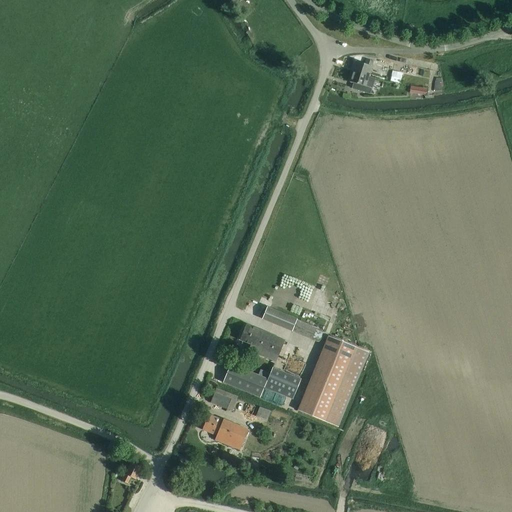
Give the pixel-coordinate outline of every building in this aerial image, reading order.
[(376,66),(392,70),(393,63),(378,58),(376,66)] [(356,61),(353,71),(369,76),(372,66),(371,66),(373,61),(366,59),(365,64),(356,61)] [(350,82),(354,83),(352,88),(369,94),(374,78),(369,77),(369,76),(353,71),(350,82)] [(434,82),(434,90),(442,90),(441,86),(440,82),(441,82),(442,82),(441,77),(436,77),(434,82)] [(412,85),(411,92),(422,93),(427,94),(427,88),(412,85)] [(282,323),(293,328),(292,331),(312,339),(317,328),(296,320),(298,316),(287,312),(282,323)] [(246,324),(246,325),(240,340),(250,344),(248,349),(276,361),(285,340),(246,324)] [(328,336),(309,383),(298,410),(338,427),(368,352),(355,347),(328,336)] [(230,363),(223,382),(260,397),(264,387),(267,379),(268,378),(258,374),(230,363)] [(267,379),(264,387),(293,398),(300,379),(272,368),(268,378),(267,379)] [(211,402),(233,410),(234,408),(252,414),(256,406),(237,399),(238,396),(216,388),(211,402)] [(259,407),(256,416),(267,420),(270,411),(259,407)] [(240,449),(248,429),(223,419),(223,420),(209,415),(203,429),(217,435),(215,439),(240,449)] [(251,456),(250,468),(259,469),(260,458),(256,457),(255,457),(251,456)] [(142,467),(132,462),(122,480),(127,483),(131,477),(136,479),(142,467)]
